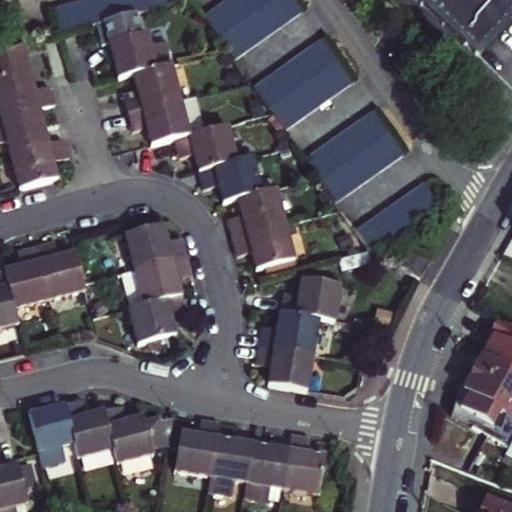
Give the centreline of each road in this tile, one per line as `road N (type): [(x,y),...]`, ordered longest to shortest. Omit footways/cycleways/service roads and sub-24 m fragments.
road 1 (residential): [(105,198),(164,197),(208,237),(227,318),(217,402)]
road 2 (residential): [(490,209),(330,0)]
road 3 (tertiary): [(395,435),(419,341),(490,209)]
road 4 (residential): [(0,392),(98,371),(217,402)]
road 5 (residential): [(217,402),(395,435)]
road 6 (unknown): [(511,100),(403,0)]
